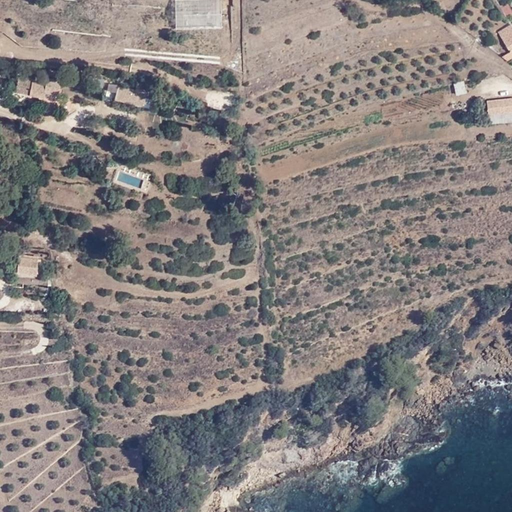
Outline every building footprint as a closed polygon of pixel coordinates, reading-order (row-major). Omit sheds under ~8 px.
[(511,24),(511,23),(498,31),(510,51),(511,49),(511,24)] [(503,55),(508,60),(511,56),(511,49),(510,51),(503,55)] [(41,109),(55,112),(57,105),(56,105),(60,85),(52,83),(51,84),(32,81),(32,82),(18,79),(16,91),(43,96),(41,109)] [(143,91),(118,85),(115,98),(140,104),(143,91)] [(511,100),(487,103),(489,113),(511,110),(511,100)] [(18,267),(37,269),(37,259),(19,257),(18,267)]
